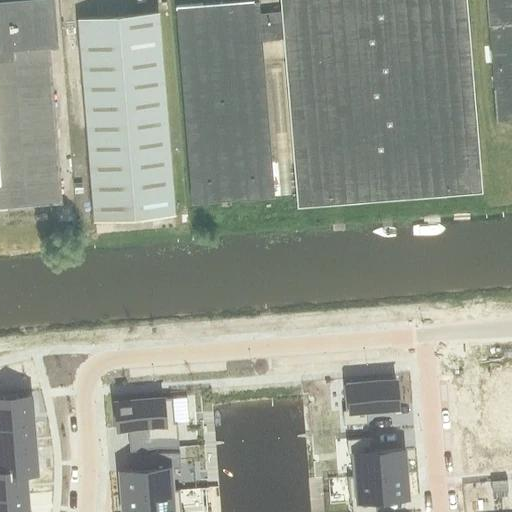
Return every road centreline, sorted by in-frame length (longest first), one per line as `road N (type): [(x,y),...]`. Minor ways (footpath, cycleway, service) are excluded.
road 1 (residential): [(422,336),(130,357),(104,369),(87,398),(85,511)]
road 2 (residential): [(422,336),(434,511)]
